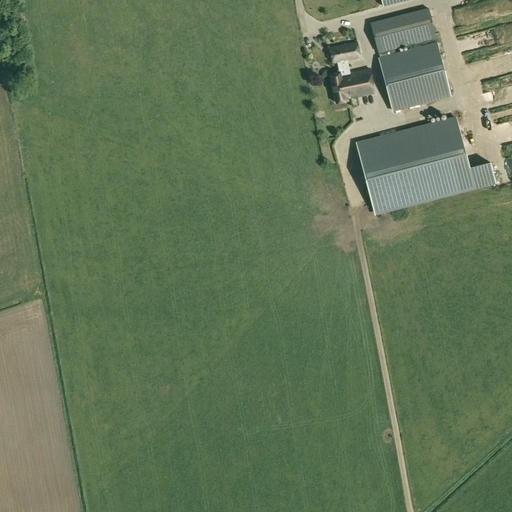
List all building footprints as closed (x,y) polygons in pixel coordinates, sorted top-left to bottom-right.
[(371,23),(379,52),(436,37),(428,8),(371,23)] [(332,63),(337,62),(339,72),(330,74),(336,103),(348,100),(348,99),(375,93),(369,69),(350,73),(348,60),(361,57),(358,43),(329,48),(332,63)] [(437,43),(379,58),(393,111),(451,95),(437,43)] [(456,117),(358,143),(376,213),(495,181),(490,162),(470,167),(456,117)] [(511,118),(499,121),(500,127),(511,125),(511,118)]
